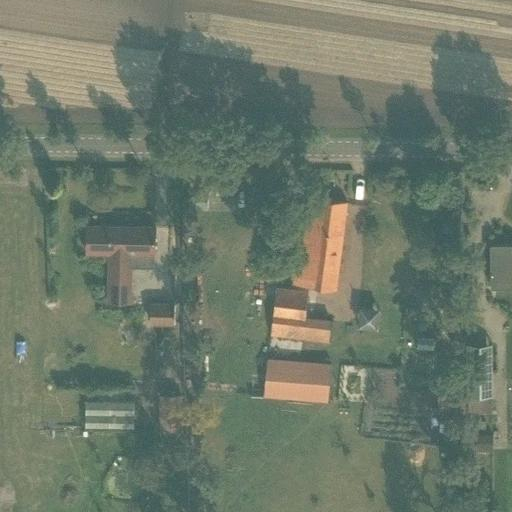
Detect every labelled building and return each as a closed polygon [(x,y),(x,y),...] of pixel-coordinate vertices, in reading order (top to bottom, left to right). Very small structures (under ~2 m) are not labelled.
[(338,283),(347,201),(304,196),(297,279),(338,283)] [(89,251),(110,250),(111,303),(134,303),(134,266),(154,266),(154,255),(156,255),(155,227),(110,226),(88,227),(89,251)] [(511,244),(491,244),(492,287),(511,286),(511,244)] [(306,319),(308,304),(309,290),(276,286),(273,315),(306,319)] [(149,324),(172,323),(172,300),(148,300),(149,324)] [(331,362),(267,357),(264,396),(328,401),(331,362)] [(493,369),(466,369),(467,395),(492,395),(493,395),(493,369)] [(438,391),(438,410),(450,410),(451,392),(438,391)] [(158,394),(159,429),(184,428),(183,394),(158,394)] [(85,403),(84,425),(134,426),(134,405),(85,403)] [(493,433),(475,433),(476,451),(493,450),(493,433)]
